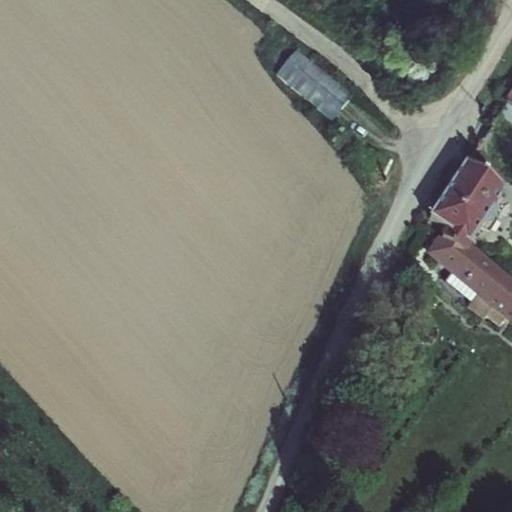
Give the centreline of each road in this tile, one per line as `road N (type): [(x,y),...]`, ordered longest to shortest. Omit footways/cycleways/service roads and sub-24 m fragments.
road 1 (unclassified): [(269,511),(414,187),(511,17)]
road 2 (track): [(262,0),(438,140)]
